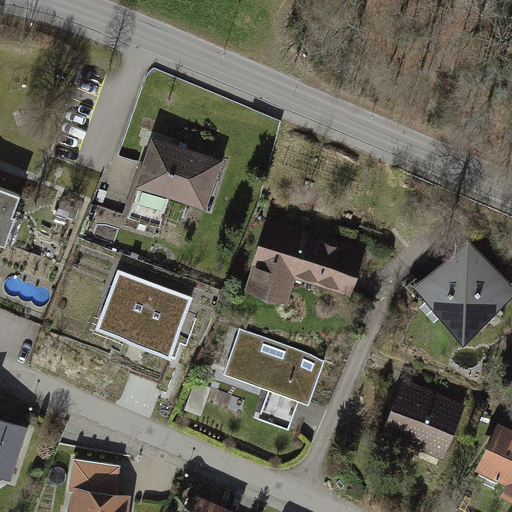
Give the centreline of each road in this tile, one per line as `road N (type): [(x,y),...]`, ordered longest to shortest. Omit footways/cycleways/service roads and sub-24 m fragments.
road 1 (tertiary): [(58,0),(511,186)]
road 2 (tertiary): [(0,367),(336,511)]
road 3 (unknown): [(78,166),(93,162),(139,31)]
